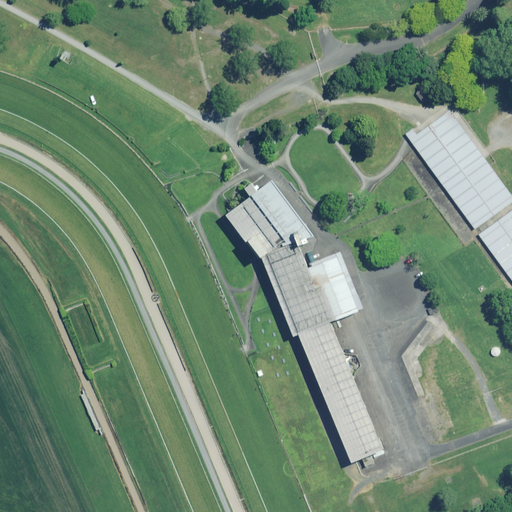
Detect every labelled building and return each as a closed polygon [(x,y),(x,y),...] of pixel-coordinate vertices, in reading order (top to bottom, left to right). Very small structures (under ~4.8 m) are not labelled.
[(430,84),(420,85),(416,94),(422,102),(432,101),(436,92),(430,84)] [(511,201),(448,108),(409,135),(473,228),(511,201)] [(298,333),(351,462),(383,448),(336,319),(359,308),(339,254),(311,263),(303,242),(315,236),(273,180),(227,216),(260,261),(263,258),(295,335),(298,333)] [(511,206),(476,231),(511,282),(511,206)] [(426,382),(420,384),(416,373),(422,371),(417,358),(425,348),(420,344),(433,326),(428,322),(402,357),(405,364),(418,397),(424,394),(422,388),(428,386),(426,382)]
